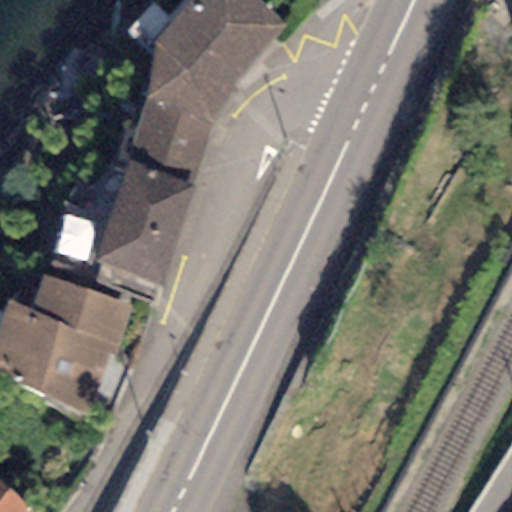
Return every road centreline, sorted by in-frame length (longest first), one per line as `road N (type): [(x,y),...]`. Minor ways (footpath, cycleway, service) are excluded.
road 1 (residential): [(82,511),(153,374),(243,143),(297,94),(335,87),(367,98)]
road 2 (secondary): [(171,511),(367,98)]
